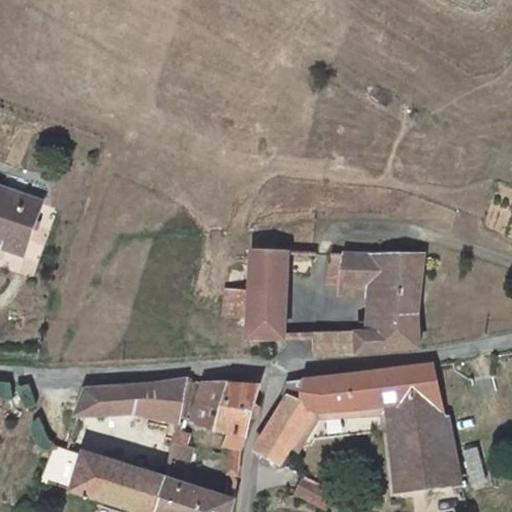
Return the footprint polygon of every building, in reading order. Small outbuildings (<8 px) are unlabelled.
[(0,194),(0,238),(8,241),(7,251),(26,257),(39,205),(0,194)] [(289,337),(292,251),(256,250),(254,290),(231,290),(229,318),(253,318),(253,339),(289,337)] [(347,333),(347,355),(419,347),(418,331),(419,305),(422,280),(427,254),(331,251),(331,276),(348,277),(378,277),(376,292),(373,332),(347,333)] [(348,291),(376,292),(378,277),(348,277),(348,291)] [(317,335),(317,357),(347,355),(347,333),(317,335)] [(443,434),(449,435),(435,364),(292,383),(286,393),(292,398),(259,446),(290,462),(300,446),(305,450),(331,410),(402,403),(405,430),(443,434)] [(173,439),(189,380),(143,383),(134,412),(166,420),(163,435),(173,439)] [(134,412),(143,383),(89,388),(78,416),(134,412)] [(231,444),(245,447),(261,385),(212,388),(200,387),(190,423),(233,431),(231,444)] [(454,487),(443,434),(405,430),(411,492),(454,487)] [(191,459),(195,444),(173,439),(169,453),(191,459)] [(128,505),(150,511),(155,511),(164,475),(66,445),(54,442),(41,479),(101,497),(128,505)] [(467,452),(474,482),(484,481),(477,451),(467,452)] [(155,511),(227,511),(232,496),(164,475),(155,511)] [(334,507),(344,490),(315,475),(306,493),(334,507)]
